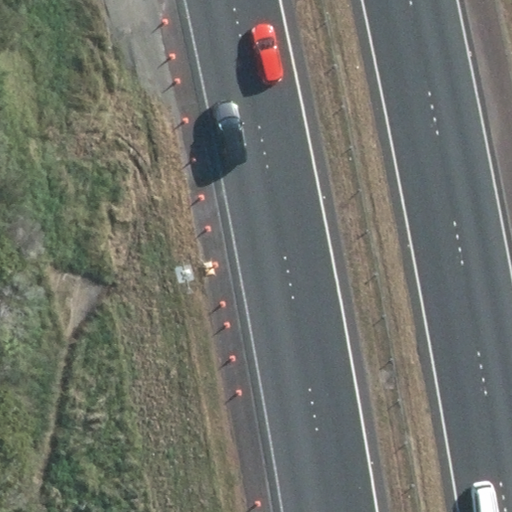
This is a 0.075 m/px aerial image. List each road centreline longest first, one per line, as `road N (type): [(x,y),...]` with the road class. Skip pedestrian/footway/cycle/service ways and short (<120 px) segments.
road 1 (motorway): [(407,0),(453,200),(504,511)]
road 2 (motorway): [(322,511),(230,0)]
